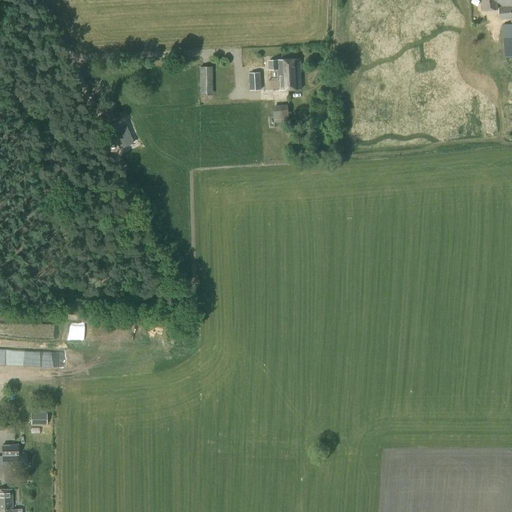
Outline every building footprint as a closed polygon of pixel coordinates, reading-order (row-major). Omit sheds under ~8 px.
[(511,0),(482,0),(483,11),(499,10),(499,20),(510,20),(511,25),(502,26),(505,58),(511,57),(511,0)] [(188,51),(179,60),(185,67),(195,58),(188,51)] [(279,90),(287,90),(286,77),(285,77),(285,70),(286,70),(285,61),(269,62),(270,70),(279,70),(279,90)] [(286,77),(287,90),(301,90),(300,61),(285,61),(286,70),(285,70),(285,77),(286,77)] [(200,96),(212,95),(212,67),(200,67),(200,96)] [(250,91),(261,90),(260,73),(249,73),(250,91)] [(329,118),(329,95),(315,95),(315,118),(329,118)] [(107,122),(119,116),(113,101),(100,106),(107,122)] [(116,121),(105,126),(115,148),(126,143),(116,121)] [(46,425),(46,413),(31,413),(30,425),(46,425)] [(18,455),(17,445),(1,445),(2,466),(26,466),(26,455),(18,455)] [(0,511),(21,511),(11,511),(11,510),(13,510),(12,490),(0,490),(0,511)]
